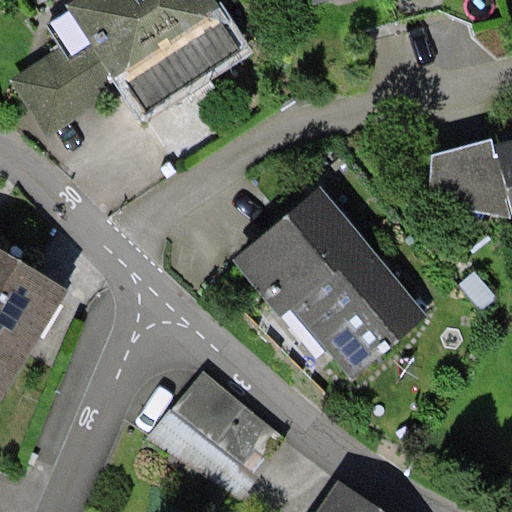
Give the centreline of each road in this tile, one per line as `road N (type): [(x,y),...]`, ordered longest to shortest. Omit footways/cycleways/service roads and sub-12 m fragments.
road 1 (residential): [(118,253),(145,222),(265,140),(511,80)]
road 2 (residential): [(412,511),(160,299)]
road 3 (residential): [(160,299),(68,511)]
road 4 (residential): [(118,253),(0,154)]
